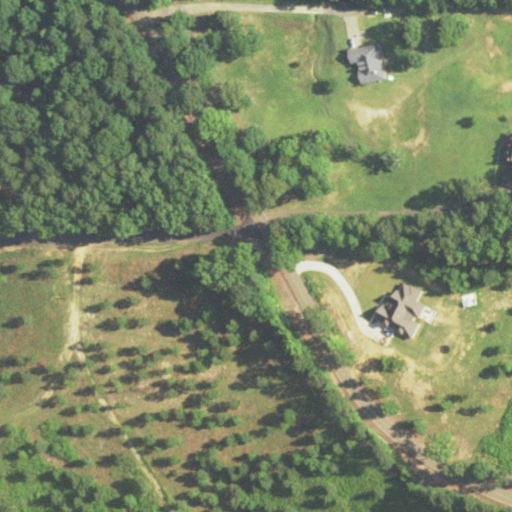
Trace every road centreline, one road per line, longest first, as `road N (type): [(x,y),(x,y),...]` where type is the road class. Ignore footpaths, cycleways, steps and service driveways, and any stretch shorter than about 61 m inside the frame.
road 1 (residential): [(511,495),(440,467),(375,417),(128,0)]
road 2 (residential): [(0,240),(264,232)]
